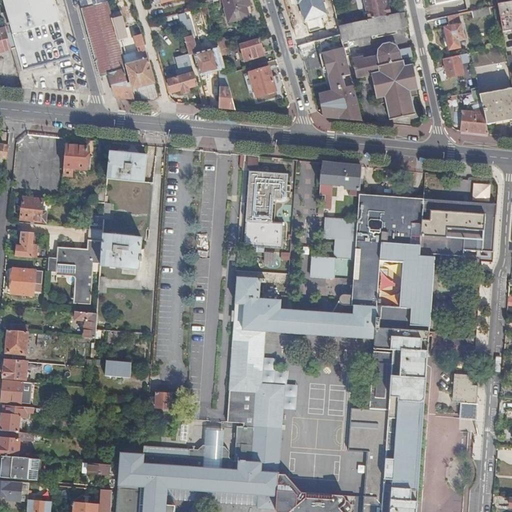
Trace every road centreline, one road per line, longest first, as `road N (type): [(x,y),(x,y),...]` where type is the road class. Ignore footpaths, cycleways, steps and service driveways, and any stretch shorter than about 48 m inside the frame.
road 1 (residential): [(483,511),(508,159)]
road 2 (secondary): [(306,137),(95,117)]
road 3 (residential): [(442,152),(412,0)]
road 4 (residential): [(269,0),(306,137)]
road 5 (secondary): [(442,152),(306,137)]
road 6 (residential): [(95,117),(68,0)]
